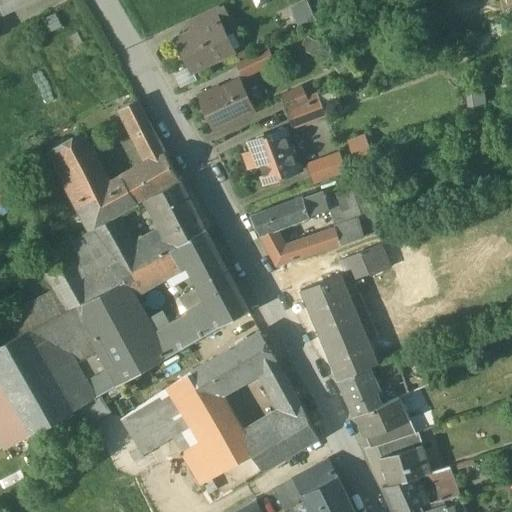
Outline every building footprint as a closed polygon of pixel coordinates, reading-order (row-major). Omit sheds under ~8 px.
[(26,0),(0,0),(0,3),(2,8),(1,8),(3,13),(27,1),(26,0)] [(219,6),(191,19),(196,30),(218,19),(219,21),(225,19),(219,6)] [(196,30),(178,38),(177,40),(181,48),(182,48),(193,71),(228,54),(227,53),(221,39),(226,36),(219,21),(218,19),(196,30)] [(226,36),(221,39),(227,53),(240,47),(234,33),(226,36)] [(269,49),(236,64),(242,77),(275,61),(269,49)] [(239,81),(201,99),(215,128),(252,110),(239,81)] [(303,88),(281,98),(286,110),(286,111),(308,100),(303,88)] [(308,100),(286,111),(292,127),(326,114),(318,96),(308,100)] [(158,138),(137,100),(122,108),(142,147),(158,138)] [(284,129),(250,142),(254,153),(246,156),(250,166),(258,163),(266,182),(300,169),(284,129)] [(107,185),(79,134),(48,151),(91,232),(124,212),(138,204),(137,202),(136,202),(122,177),(107,185)] [(158,138),(142,147),(149,162),(166,153),(158,138)] [(180,178),(166,153),(149,162),(122,177),(136,202),(137,202),(180,178)] [(329,157),(307,166),(313,182),(335,173),(329,157)] [(206,228),(180,180),(149,198),(167,233),(174,247),(179,244),(206,228)] [(362,185),(350,189),(355,205),(356,209),(369,205),(362,185)] [(350,189),(326,197),(330,209),(331,213),(355,205),(350,189)] [(324,191),(304,199),(310,216),(330,209),(326,197),(324,191)] [(303,196),(250,215),(261,235),(278,229),(310,216),(304,199),(303,196)] [(355,205),(331,213),(336,226),(359,218),(356,209),(355,205)] [(124,212),(116,217),(119,224),(128,219),(124,212)] [(91,232),(42,260),(68,309),(125,280),(123,276),(142,265),(134,251),(119,224),(116,217),(91,232)] [(359,218),(336,226),(342,244),(365,236),(359,218)] [(336,226),(314,234),(318,252),(342,244),(336,226)] [(206,228),(179,244),(189,264),(191,267),(219,253),(206,228)] [(278,229),(261,235),(269,251),(286,244),(278,229)] [(167,233),(155,239),(163,253),(174,247),(167,233)] [(286,244),(269,251),(277,265),(318,252),(314,234),(286,244)] [(155,239),(134,251),(142,265),(163,253),(155,239)] [(381,243),(341,259),(350,281),(371,272),(372,275),(391,267),(381,243)] [(68,309),(0,344),(0,368),(59,335),(85,321),(135,294),(189,264),(179,244),(174,247),(163,253),(142,265),(123,276),(125,280),(68,309)] [(219,253),(191,267),(199,282),(227,267),(219,253)] [(227,267),(199,282),(212,307),(222,325),(249,309),(227,267)] [(342,273),(301,289),(338,379),(370,367),(377,364),(379,363),(342,273)] [(135,294),(85,321),(94,339),(96,332),(142,307),(135,294)] [(142,307),(96,332),(94,339),(119,384),(168,356),(157,336),(142,307)] [(212,307),(194,316),(204,335),(222,325),(212,307)] [(194,316),(157,336),(168,356),(204,335),(194,316)] [(276,358),(260,332),(208,363),(224,390),(263,366),(276,358)] [(59,335),(0,368),(0,379),(3,385),(0,386),(0,435),(8,449),(77,409),(94,399),(59,335)] [(408,352),(396,357),(401,371),(402,376),(415,371),(408,352)] [(379,363),(377,364),(384,378),(399,373),(401,371),(396,357),(379,363)] [(276,358),(263,366),(270,380),(284,372),(276,358)] [(287,411),(245,436),(219,392),(224,390),(208,363),(180,380),(125,417),(146,450),(172,433),(203,483),(253,453),(263,471),(320,438),(284,372),(270,380),(287,411)] [(370,367),(338,379),(354,415),(382,404),(376,391),(379,389),(370,367)] [(405,393),(427,383),(422,371),(399,382),(405,393)] [(94,399),(77,409),(86,424),(108,411),(100,396),(94,399)] [(354,415),(363,438),(395,427),(386,403),(382,404),(354,415)] [(363,438),(368,448),(399,437),(395,427),(363,438)] [(368,448),(373,461),(423,445),(418,431),(399,437),(368,448)] [(373,461),(383,487),(417,476),(422,475),(433,472),(423,445),(373,461)] [(507,451),(483,457),(487,470),(511,463),(507,451)] [(354,511),(329,459),(296,477),(306,499),(312,511),(354,511)] [(433,472),(422,475),(427,486),(438,482),(435,471),(433,472)] [(422,475),(417,476),(422,488),(427,486),(422,475)] [(417,476),(383,487),(394,511),(421,504),(428,502),(422,488),(417,476)] [(306,499),(296,477),(273,489),(283,509),(306,499)] [(460,494),(444,499),(448,511),(466,511),(465,505),(460,494)]
